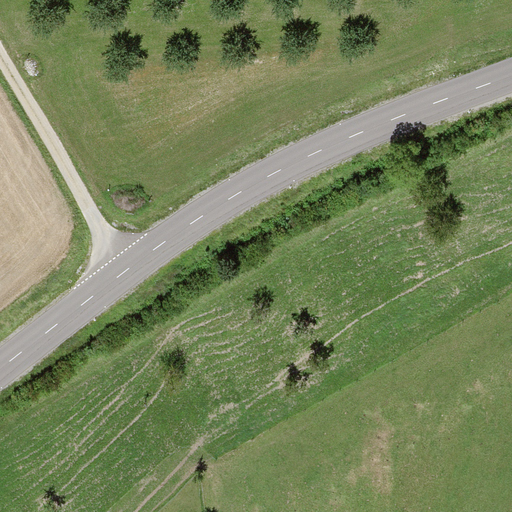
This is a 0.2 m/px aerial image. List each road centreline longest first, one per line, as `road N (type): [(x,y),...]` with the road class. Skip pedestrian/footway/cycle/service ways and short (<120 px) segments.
road 1 (tertiary): [(0,365),(192,216),(384,120),(511,71)]
road 2 (track): [(117,273),(58,150),(0,62)]
